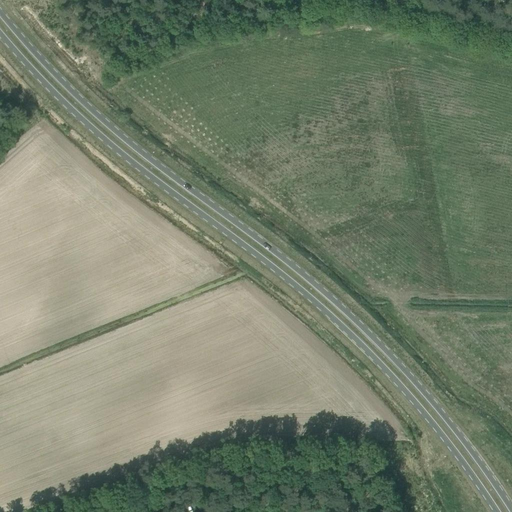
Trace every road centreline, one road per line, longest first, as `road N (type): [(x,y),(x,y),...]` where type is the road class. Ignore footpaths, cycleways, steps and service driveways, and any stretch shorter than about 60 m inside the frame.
road 1 (primary): [(511,511),(423,391),(347,314),(100,118),(0,12)]
road 2 (primary): [(0,32),(91,128),(338,323),(413,400),(496,511)]
road 3 (track): [(511,39),(345,0)]
